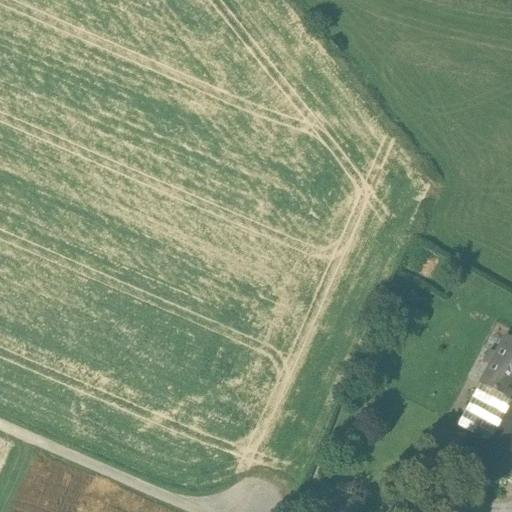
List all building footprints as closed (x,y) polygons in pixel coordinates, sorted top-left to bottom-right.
[(511,341),(505,337),(496,355),(489,352),(484,362),(490,365),(480,384),(511,401),(511,341)] [(511,402),(511,401),(480,384),(457,426),(489,444),(511,402)] [(511,402),(489,444),(480,461),(498,470),(511,443),(511,402)] [(511,443),(498,470),(503,472),(511,477),(511,443)] [(498,470),(480,461),(472,476),(494,488),(503,472),(498,470)]
